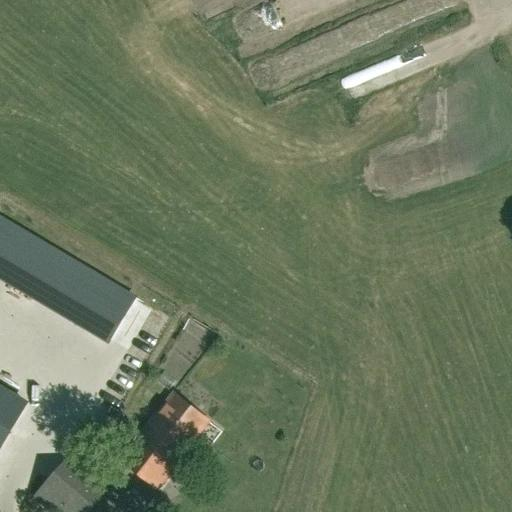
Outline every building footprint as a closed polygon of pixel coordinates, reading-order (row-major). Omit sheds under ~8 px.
[(380,40),(373,19),(317,37),(324,59),(380,40)] [(94,330),(111,340),(136,299),(119,289),(94,330)] [(20,391),(112,434),(126,404),(35,360),(20,391)] [(0,392),(0,449),(25,407),(0,392)] [(195,440),(209,422),(173,395),(160,413),(158,411),(120,461),(158,490),(196,441),(195,440)] [(121,419),(113,432),(124,439),(132,425),(121,419)] [(34,495),(52,511),(86,511),(101,497),(66,466),(63,463),(46,482),(34,495)]
